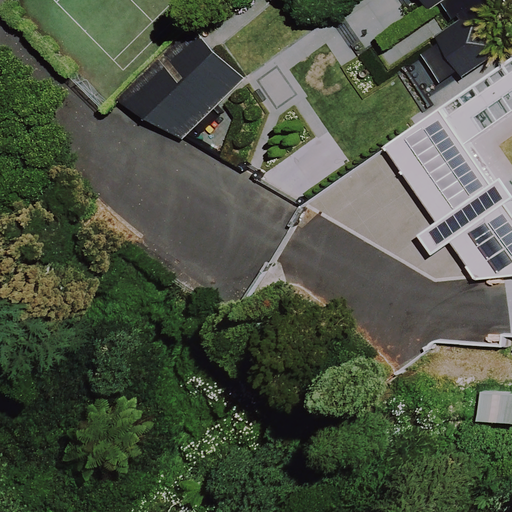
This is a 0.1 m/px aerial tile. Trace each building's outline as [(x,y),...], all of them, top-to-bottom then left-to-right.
[(480,18),(508,0),(415,0),(424,13),(442,2),(457,25),(433,41),(462,85),(505,56),(480,18)] [(175,151),(194,132),(248,79),(204,34),(131,106),(175,151)] [(511,182),(506,187),(479,149),(511,126),(511,63),(446,110),(385,153),(436,223),(422,233),(439,256),(452,246),(482,287),(499,274),(511,292),(511,291),(511,182)] [(511,319),(475,349),(511,351),(511,319)] [(511,424),(511,395),(477,394),(476,422),(511,424)]
